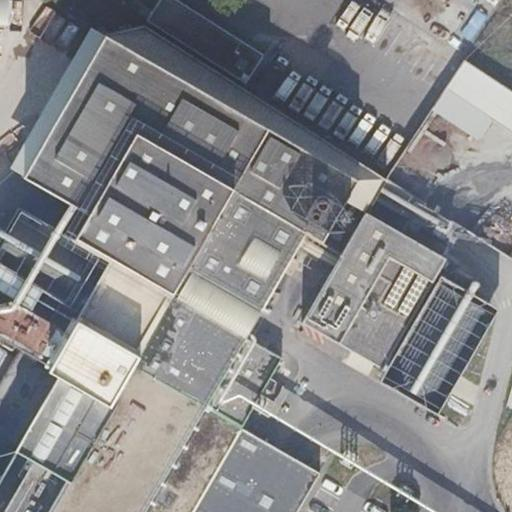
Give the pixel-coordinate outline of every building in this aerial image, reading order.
[(0,0),(0,59),(13,60),(16,30),(30,31),(33,2),(11,0),(0,0)] [(406,0),(421,8),(425,0),(406,0)] [(511,88),(463,62),(427,127),(353,128),(348,137),(362,137),(362,155),(402,177),(452,177),(468,148),(468,140),(493,140),(499,128),(511,127),(511,88)] [(0,339),(18,350),(44,364),(104,259),(15,208),(0,233),(0,339)] [(44,364),(0,441),(9,446),(16,450),(66,479),(46,511),(294,511),(318,470),(241,427),(281,362),(299,332),(261,310),(244,340),(104,259),(44,364)] [(0,339),(0,382),(18,350),(0,339)] [(0,460),(9,446),(0,441),(44,364),(18,350),(0,382),(0,460)] [(0,476),(16,450),(9,446),(0,460),(0,476)]
